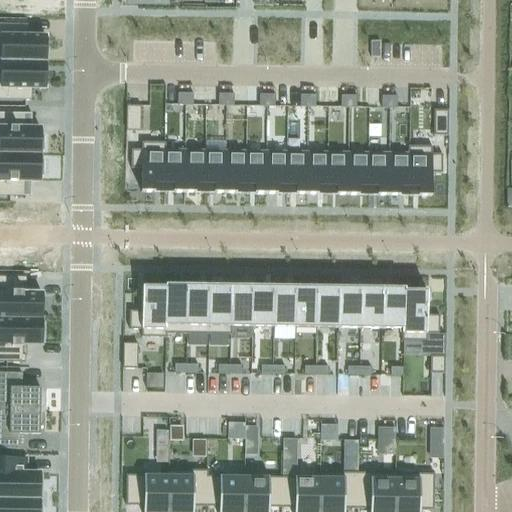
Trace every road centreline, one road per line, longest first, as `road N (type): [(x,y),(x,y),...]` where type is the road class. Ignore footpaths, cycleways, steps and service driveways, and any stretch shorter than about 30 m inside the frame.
road 1 (residential): [(83,74),(76,511)]
road 2 (residential): [(83,74),(449,79)]
road 3 (residential): [(483,510),(486,284)]
